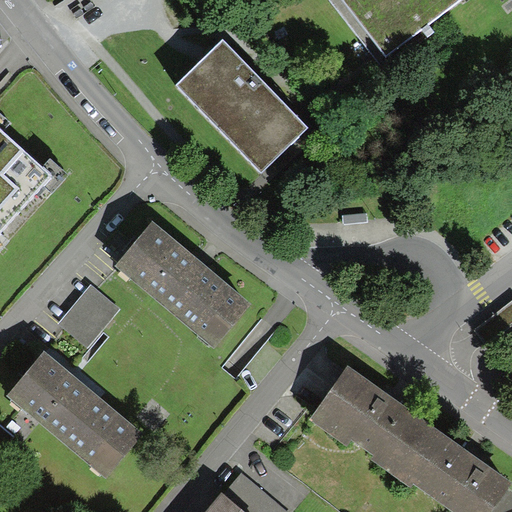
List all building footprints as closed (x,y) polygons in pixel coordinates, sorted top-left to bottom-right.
[(341,0),(387,57),(463,0),(341,0)] [(305,134),(219,48),(202,65),(194,74),(175,92),(261,178),(285,154),(305,134)] [(0,135),(0,229),(47,177),(0,135)] [(368,213),(343,215),(344,224),(369,222),(368,213)] [(152,228),(122,264),(217,342),(247,306),(200,267),(152,228)] [(91,284),(58,323),(87,348),(121,310),(91,284)] [(511,301),(475,330),(479,337),(486,346),(511,326),(511,301)] [(43,357),(12,395),(109,474),(140,436),(90,395),(43,357)] [(349,372),(315,419),(334,433),(339,426),(458,511),(488,511),(508,485),(466,455),(392,402),(349,372)] [(0,424),(0,456),(16,438),(0,424)] [(240,511),(223,498),(211,511),(240,511)]
